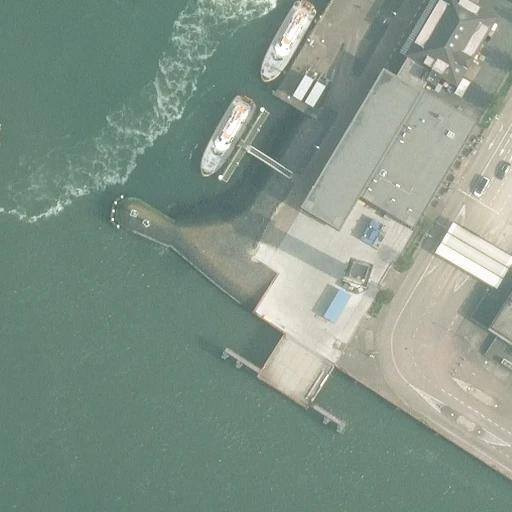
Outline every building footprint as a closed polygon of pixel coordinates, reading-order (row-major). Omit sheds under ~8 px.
[(338,234),(358,200),(412,232),(422,217),(476,125),(422,92),(425,86),(433,91),(440,80),(455,89),(496,21),(474,8),(479,0),(504,0),(511,4),(511,0),(438,0),(404,59),(407,60),(395,80),(382,72),(299,211),(338,234)] [(468,237),(451,227),(447,234),(437,251),(433,259),(450,268),(472,282),(496,295),(511,267),(511,262),(491,250),(468,237)] [(342,288),(365,295),(373,271),(349,264),(342,288)] [(339,291),(323,318),(334,325),(350,298),(339,291)] [(511,291),(505,302),(500,299),(494,308),(488,317),(493,321),(487,331),(497,338),(511,347),(511,291)] [(488,317),(494,308),(482,300),(469,319),(487,331),(493,321),(488,317)] [(445,423),(475,441),(511,387),(511,384),(511,378),(509,376),(492,366),(484,361),(445,423)]
